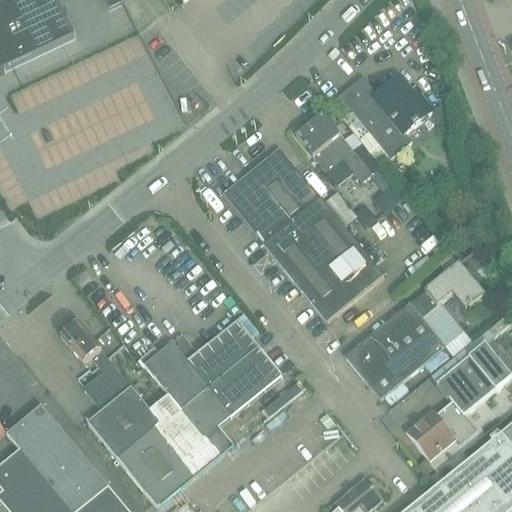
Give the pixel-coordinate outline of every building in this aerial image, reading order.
[(56,0),(23,0),(0,11),(0,77),(13,71),(76,41),(56,0)] [(101,0),(109,13),(123,6),(119,0),(101,0)] [(363,81),(339,100),(391,163),(412,146),(406,138),(432,117),(420,101),(417,104),(400,83),(385,95),(388,99),(381,104),(363,81)] [(335,188),(352,174),(362,187),(372,179),(323,118),(296,140),(335,188)] [(319,203),(293,171),(281,156),(228,199),(266,246),(263,248),(327,327),(384,280),(320,201),(319,203)] [(425,295),(434,306),(437,310),(456,294),(470,311),(485,299),(459,267),(425,295)] [(434,306),(425,295),(345,361),(380,404),(445,351),(419,319),(434,306)] [(113,370),(73,321),(65,327),(70,333),(61,341),(84,369),(91,363),(104,378),(113,370)] [(188,367),(172,347),(159,358),(155,353),(141,365),(140,364),(138,365),(143,372),(145,370),(169,399),(168,399),(181,415),(259,352),(238,326),(188,367)] [(437,387),(454,408),(464,420),(511,381),(485,348),(437,387)] [(282,380),(259,352),(181,415),(168,399),(150,414),(113,370),(104,378),(84,394),(102,416),(90,427),(88,425),(87,426),(156,511),(157,511),(234,451),(219,431),(282,380)] [(464,420),(454,408),(437,421),(433,416),(407,438),(429,466),(455,444),(459,449),(476,435),(464,420)] [(0,471),(0,493),(3,497),(15,511),(125,511),(41,410),(7,439),(20,455),(0,471)] [(511,430),(501,439),(411,511),(510,511),(511,511),(511,430)] [(373,511),(382,504),(366,484),(336,509),(339,511),(373,511)]
